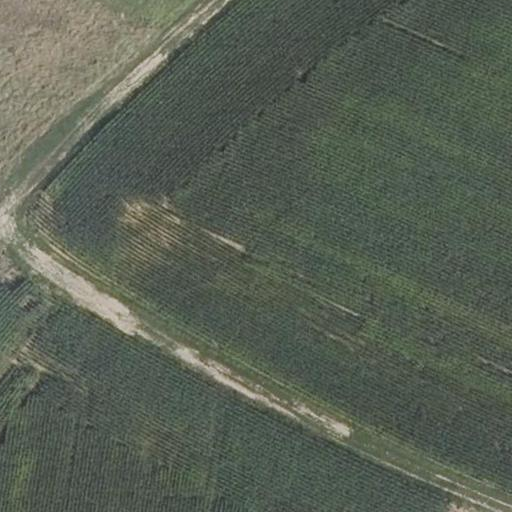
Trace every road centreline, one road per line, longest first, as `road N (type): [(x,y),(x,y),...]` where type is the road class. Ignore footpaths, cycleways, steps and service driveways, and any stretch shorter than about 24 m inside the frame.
road 1 (track): [(0,227),(143,344),(506,511)]
road 2 (track): [(210,0),(0,219)]
